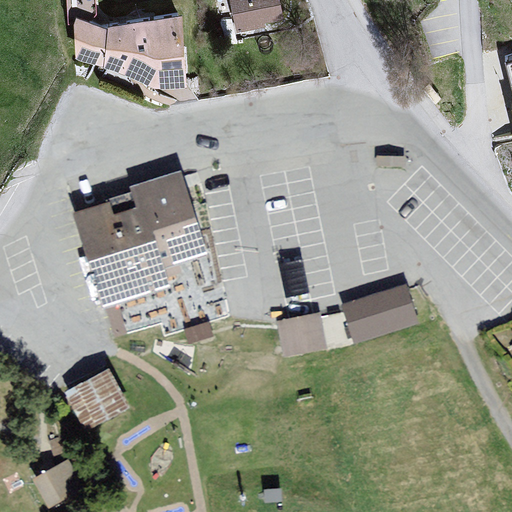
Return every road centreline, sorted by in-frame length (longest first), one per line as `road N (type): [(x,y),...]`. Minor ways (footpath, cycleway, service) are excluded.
road 1 (residential): [(415,125),(79,143),(30,279),(0,283)]
road 2 (unclassified): [(463,175),(470,0)]
road 3 (tertiary): [(415,125),(332,0)]
